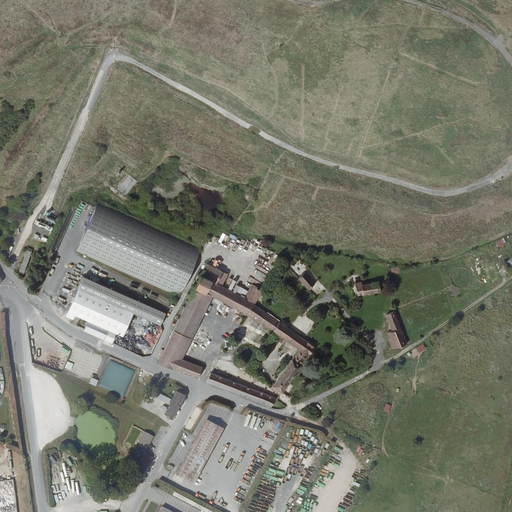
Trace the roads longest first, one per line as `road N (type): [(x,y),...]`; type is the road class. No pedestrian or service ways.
road 1 (unclassified): [(0,263),(63,325),(199,386)]
road 2 (unclassified): [(43,511),(15,305),(0,293)]
road 3 (track): [(373,368),(511,276)]
road 4 (unclassified): [(134,511),(199,386)]
road 5 (track): [(301,263),(375,346),(373,368)]
